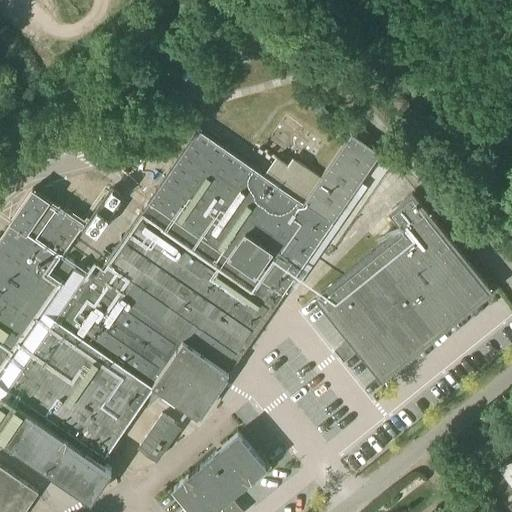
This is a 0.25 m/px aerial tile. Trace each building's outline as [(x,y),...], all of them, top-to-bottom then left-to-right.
[(293,92),(324,126),(335,117),(303,83),(293,92)] [(64,282),(0,373),(0,435),(51,471),(90,498),(91,497),(110,468),(98,459),(117,432),(151,382),(198,414),(213,392),(377,152),(350,134),(303,203),(197,130),(147,202),(143,208),(136,218),(131,225),(120,241),(115,248),(95,277),(84,270),(83,271),(81,270),(75,265),(64,282)] [(370,165),(362,177),(370,182),(379,170),(370,165)] [(0,234),(0,373),(64,282),(48,271),(81,223),(32,189),(0,234)] [(316,297),(381,377),(490,290),(412,193),(390,210),(403,227),(316,297)] [(137,447),(157,460),(181,425),(161,411),(137,447)] [(173,487),(194,511),(207,511),(247,479),(250,483),(267,468),(238,433),(173,487)] [(511,456),(499,466),(511,482),(511,501),(509,504),(511,508),(511,456)] [(0,511),(23,511),(38,491),(0,464),(0,511)]
